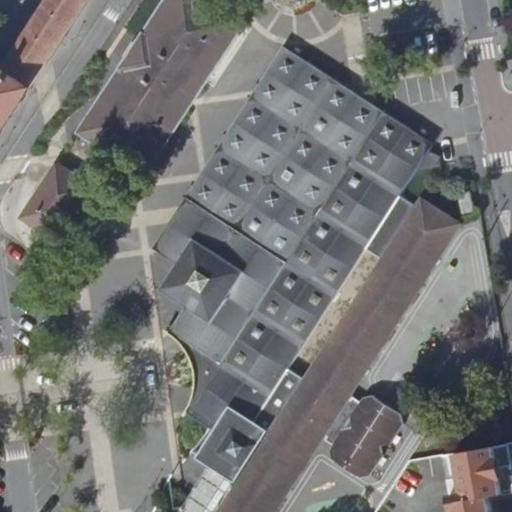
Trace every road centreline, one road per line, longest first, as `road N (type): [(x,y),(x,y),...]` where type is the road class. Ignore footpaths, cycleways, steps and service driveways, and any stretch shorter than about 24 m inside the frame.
road 1 (unclassified): [(0,182),(120,0)]
road 2 (residential): [(472,0),(494,128)]
